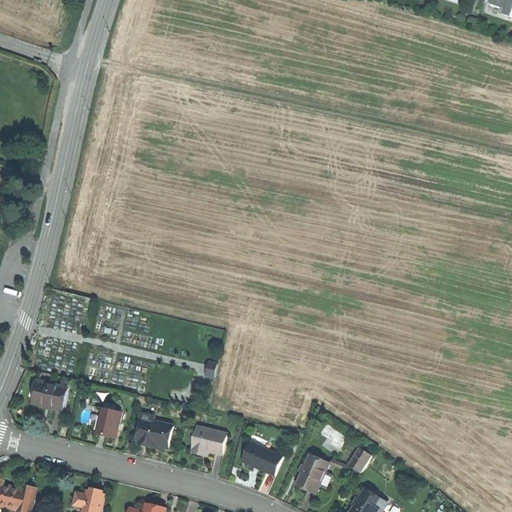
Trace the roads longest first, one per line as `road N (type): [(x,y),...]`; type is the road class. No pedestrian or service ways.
road 1 (track): [(88,60),(511,150)]
road 2 (tertiary): [(0,393),(107,0)]
road 3 (residential): [(0,437),(268,511)]
